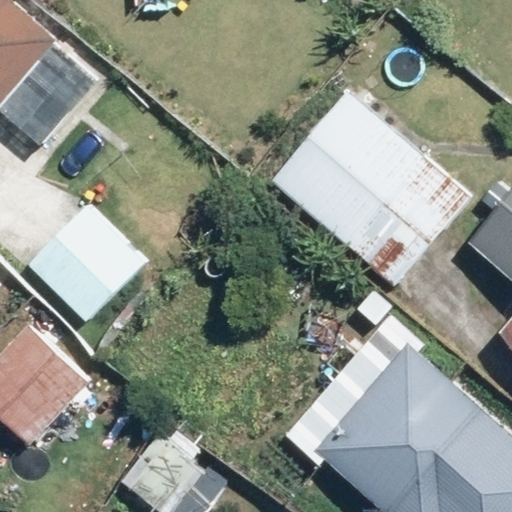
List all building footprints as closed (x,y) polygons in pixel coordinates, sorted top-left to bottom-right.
[(0,105),(49,43),(0,4),(0,105)] [(349,101),(281,178),(396,280),(464,202),(349,101)] [(511,200),(474,245),(511,277),(511,200)] [(91,215),(40,271),(87,313),(137,257),(91,215)] [(0,408),(32,437),(84,380),(27,329),(0,359),(0,408)] [(511,511),(511,445),(410,353),(335,435),(420,511),(511,511)] [(160,438),(127,479),(169,511),(191,511),(216,481),(160,438)]
